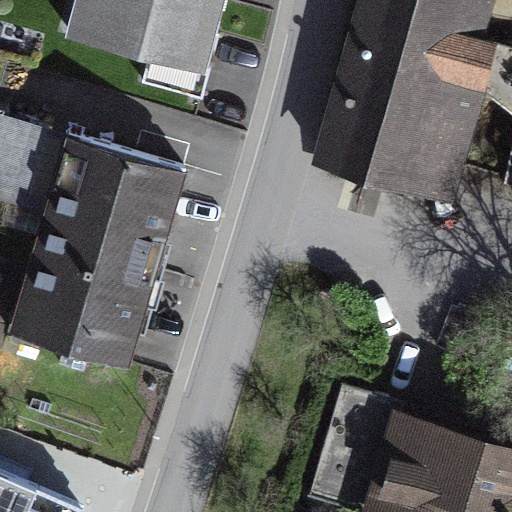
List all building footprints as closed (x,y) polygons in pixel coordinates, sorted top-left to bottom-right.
[(74,0),(65,37),(209,74),(227,0),(74,0)] [(362,0),(314,163),(447,203),(492,50),(478,45),(491,0),(362,0)] [(186,168),(0,110),(0,182),(50,198),(9,327),(125,363),(186,168)] [(310,498),(361,511),(395,392),(344,378),(310,498)] [(511,511),(511,453),(390,420),(364,511),(511,511)] [(82,511),(88,498),(0,461),(0,511),(82,511)]
